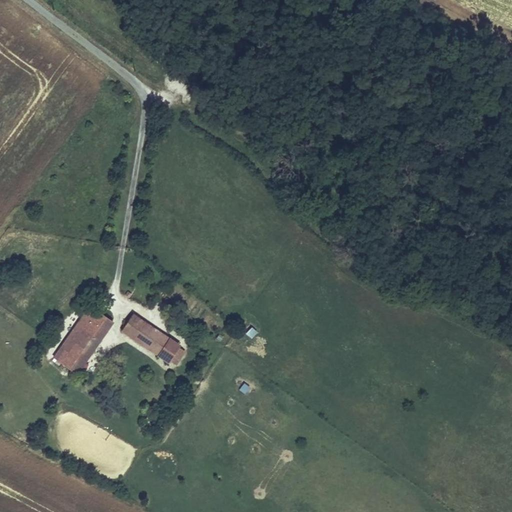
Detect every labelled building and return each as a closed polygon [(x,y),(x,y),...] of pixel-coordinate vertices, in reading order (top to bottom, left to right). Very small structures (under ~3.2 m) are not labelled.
[(134,292),(129,288),(124,295),(130,299),(134,292)] [(89,305),(81,316),(92,325),(100,313),(89,305)] [(156,355),(170,333),(134,309),(120,331),(156,355)] [(76,360),(82,364),(112,322),(100,313),(92,325),(81,316),(52,357),(69,370),(76,360)] [(170,333),(156,355),(167,362),(168,361),(181,342),(182,340),(170,333)] [(175,365),(187,346),(181,342),(168,361),(175,365)] [(69,370),(75,374),(82,364),(76,360),(69,370)]
